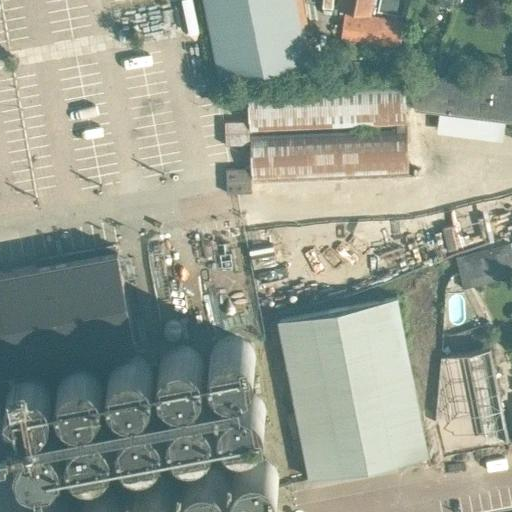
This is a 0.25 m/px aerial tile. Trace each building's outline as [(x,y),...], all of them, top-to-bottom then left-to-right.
[(202,0),(218,78),(309,60),(297,0),(202,0)] [(338,0),(337,7),(377,15),(379,0),(338,0)] [(404,21),(345,10),(341,36),(400,47),(404,21)] [(297,69),(296,78),(319,78),(351,76),(351,74),(360,74),(359,60),(350,60),(350,68),(316,69),(297,69)] [(405,80),(249,87),(250,130),(397,124),(397,129),(251,136),(252,179),(409,172),(406,102),(414,102),(415,107),(440,110),(506,119),(511,119),(511,71),(406,77),(410,88),(405,88),(405,80)] [(511,273),(511,249),(510,243),(456,257),(464,286),(511,273)] [(71,255),(14,266),(0,268),(0,371),(137,345),(135,337),(118,249),(118,246),(83,253),(82,248),(70,250),(71,255)] [(428,453),(401,315),(397,296),(279,319),(310,476),(428,453)] [(255,357),(254,354),(254,352),(253,350),(252,348),(251,346),(250,345),(249,343),(247,342),(246,340),(244,339),(242,338),(239,337),(238,336),(236,336),(233,336),(232,336),(229,336),(227,336),(225,337),(223,337),(221,338),(219,340),(218,341),(216,342),(215,344),(214,345),(212,347),(211,349),(210,351),(210,353),(210,355),(209,358),(209,360),(210,362),(210,365),(211,367),(212,369),(213,371),(214,373),(216,375),(217,376),(220,378),(222,379),(224,380),(226,380),(229,381),(231,381),(233,381),(235,381),(238,381),(240,380),(243,378),(245,377),(247,375),(249,373),(250,372),(251,370),(253,368),(254,365),(254,364),(254,362),(255,359),(255,357)] [(204,366),(204,363),(204,361),(203,359),(202,357),(201,355),(199,353),(198,352),(197,351),(195,349),(192,347),(190,346),(187,346),(186,345),(183,345),(179,345),(175,346),(174,347),(171,348),(169,349),(167,351),(166,351),(165,353),(163,355),(162,356),(161,359),(161,360),(160,362),(160,364),(160,366),(159,368),(160,370),(160,373),(161,375),(162,378),(163,380),(164,381),(166,384),(168,385),(171,387),(173,388),(176,389),(178,390),(180,390),(183,390),(185,390),(189,389),(191,388),(193,387),(195,386),(197,384),(199,382),(200,381),(201,379),(202,377),(204,375),(204,373),(204,370),(205,368),(204,366)] [(508,438),(505,418),(491,346),(441,356),(448,392),(435,395),(437,409),(440,423),(448,421),(451,438),(444,439),(447,457),(464,454),(463,446),(508,438)] [(153,374),(153,373),(153,371),(152,368),(151,367),(150,365),(148,363),(147,362),(146,360),(144,359),(142,357),(140,357),(137,356),(133,355),(130,355),(128,355),(125,356),(122,357),(120,358),(118,359),(116,361),(115,362),(113,364),(112,366),(111,368),(110,369),(110,372),(109,374),(109,376),(109,378),(109,380),(110,383),(110,385),(111,387),(113,390),(114,391),(115,392),(117,394),(120,396),(121,397),(124,398),(127,399),(130,399),(133,399),(134,399),(137,399),(139,398),(141,397),(143,396),(145,395),(147,393),(148,392),(149,390),(150,389),(152,386),(152,384),(153,382),(153,379),(153,376),(153,374)] [(103,384),(103,382),(102,380),(101,378),(100,376),(99,374),(98,373),(97,371),(95,369),(94,368),(91,367),(88,366),(86,365),(84,365),(82,364),(78,365),(74,365),(73,366),(70,367),(68,368),(67,369),(65,370),(63,372),(62,374),(61,376),(60,378),(59,379),(59,382),(58,383),(58,385),(58,388),(58,391),(59,392),(59,395),(60,397),(61,399),(62,400),(64,402),(66,404),(68,405),(69,406),(72,408),(74,408),(77,409),(79,409),(82,409),(83,409),(87,408),(88,408),(92,406),(94,405),(95,404),(97,402),(98,400),(100,398),(101,396),(102,393),(103,391),(103,389),(103,387),(103,384)] [(52,394),(51,392),(51,389),(50,388),(49,386),(48,384),(47,382),(45,380),(44,379),(42,378),(41,377),(39,376),(35,374),(34,374),(31,374),(29,374),(26,374),(23,375),(19,376),(17,377),(15,379),(14,380),(12,382),(11,384),(10,385),(9,387),(8,389),(8,391),(8,393),(7,395),(8,397),(8,399),(8,403),(9,404),(10,407),(11,409),(13,411),(15,413),(17,415),(19,416),(21,417),(24,418),(27,419),(28,419),(30,419),(33,419),(35,418),(38,417),(40,417),(42,415),(45,413),(47,411),(48,409),(49,407),(50,405),(51,403),(51,401),(52,399),(52,396),(52,394)] [(265,409),(265,408),(265,406),(264,404),(264,402),(262,400),(261,399),(260,397),(259,396),(257,394),(253,392),(251,391),(248,390),(246,389),(244,389),(240,389),(237,390),(235,391),(232,392),(229,394),(228,395),(227,396),(225,398),(224,399),(223,402),(222,404),(221,406),(221,407),(221,409),(220,412),(220,413),(221,415),(221,417),(221,419),(223,421),(224,424),(225,425),(227,428),(228,429),(231,431),(233,432),(235,433),(237,434),(239,434),(242,434),(244,434),(246,434),(250,433),(254,432),(256,430),(258,429),(259,427),(261,425),(263,423),(263,421),(265,419),(265,416),(266,414),(266,412),(265,409)] [(215,419),(214,417),(214,415),(213,413),(212,410),(211,409),(210,407),(209,406),(207,404),(206,403),(204,402),(202,401),(200,400),(198,399),(196,399),(194,399),(191,399),(189,399),(187,399),(185,400),(182,401),(180,402),(177,404),(175,407),(173,410),(172,412),(171,414),(170,416),(170,418),(170,420),(170,422),(170,425),(170,427),(171,429),(172,431),(173,433),(174,435),(176,437),(178,438),(180,440),(181,441),(184,442),(186,443),(188,443),(191,444),(194,444),(196,444),(197,443),(200,442),(203,441),(204,441),(205,439),(207,438),(209,437),(210,435),(212,433),(212,431),(213,430),(214,427),(215,425),(215,422),(215,419)] [(164,429),(164,427),(163,425),(163,423),(162,420),(161,419),(160,417),(158,415),(157,414),(154,412),(151,410),(149,409),(147,409),(143,408),(140,408),(136,409),(134,410),(131,411),(130,412),(127,413),(126,414),(124,417),(123,418),(122,420),(121,422),(120,424),(120,426),(119,427),(119,430),(119,432),(120,434),(120,436),(121,439),(122,441),(123,443),(124,444),(125,446),(127,448),(129,449),(131,451),(133,452),(135,453),(138,453),(140,453),(144,453),(146,453),(149,452),(150,452),(153,450),(155,449),(157,448),(158,446),(160,444),(161,442),(162,441),(163,439),(164,436),(164,434),(164,431),(164,429)] [(114,438),(113,435),(113,433),(112,431),(111,429),(110,427),(109,425),(107,424),(106,422),(104,421),(101,419),(99,418),(97,417),(95,417),(92,417),(91,417),(88,417),(84,418),(82,419),(80,420),(78,420),(76,422),(75,423),(74,425),(72,426),(71,428),(71,429),(70,431),(69,434),(68,436),(68,438),(68,440),(68,443),(69,445),(69,446),(70,450),(72,452),(73,454),(76,457),(78,458),(81,460),(82,461),(85,462),(87,462),(89,462),(92,462),(94,462),(97,462),(99,461),(102,460),(104,458),(106,457),(107,455),(109,453),(110,452),(112,449),(113,446),(113,444),(114,442),(114,439),(114,438)] [(62,448),(62,446),(62,445),(62,443),(61,441),(60,439),(59,437),(58,436),(56,434),(55,433),(53,431),(51,430),(48,428),(46,428),(44,427),(41,427),(37,427),(33,428),(30,430),(28,431),(26,432),(25,433),(24,434),(23,435),(22,437),(20,439),(19,441),(19,442),(18,445),(18,447),(18,449),(18,451),(18,452),(18,454),(18,456),(19,457),(20,459),(21,462),(22,463),(23,464),(25,466),(27,468),(30,470),(36,502),(34,505),(33,508),(32,510),(31,511),(74,511),(75,511),(74,510),(73,507),(73,506),(71,504),(69,501),(66,499),(64,497),(58,463),(59,462),(60,460),(61,458),(62,455),(62,453),(63,450),(62,448)] [(278,478),(278,475),(277,473),(277,471),(276,468),(275,467),(272,464),(271,462),(269,461),(266,459),(264,458),(261,457),(259,457),(257,457),(255,457),(253,457),(251,457),(249,458),(246,459),(244,460),(242,461),(240,463),(239,464),(238,466),(236,468),(235,470),(235,471),(234,474),(234,476),(233,478),(233,480),(234,483),(234,485),(235,487),(236,490),(237,491),(238,493),(240,495),(241,497),(243,498),(246,500),(248,501),(250,501),(252,502),(255,502),(256,502),(259,502),(262,501),(264,501),(266,500),(268,499),(271,497),(272,495),(274,493),(275,491),(276,489),(277,486),(278,485),(278,482),(278,480),(278,478)] [(228,487),(227,484),(227,482),(226,480),(225,477),(224,476),(223,475),(221,473),(219,471),(218,470),(216,469),(214,468),(210,467),(206,466),(204,466),(201,467),(198,468),(194,469),(192,470),(190,472),(189,473),(188,475),(186,477),(185,479),(184,481),(183,482),(183,484),(183,486),(183,487),(183,490),(183,493),(183,494),(184,497),(185,499),(185,500),(187,502),(188,504),(191,506),(193,508),(194,509),(197,510),(199,511),(202,511),(204,511),(206,511),(208,511),(211,511),(213,510),(217,509),(218,508),(221,505),(222,504),(224,502),(226,499),(227,497),(227,494),(228,491),(228,490),(228,487)] [(177,496),(177,495),(177,493),(176,490),(175,488),(174,487),(173,485),(172,484),(171,482),(169,480),(167,479),(165,478),(161,477),(158,476),(156,476),(153,476),(151,476),(149,477),(146,478),(144,478),(141,480),(140,481),(138,483),(136,486),(135,488),(134,491),(133,493),(132,495),(132,496),(132,499),(132,501),(133,503),(133,505),(134,508),(135,510),(136,511),(172,511),(173,511),(174,510),(175,508),(176,506),(177,504),(177,502),(177,499),(177,496)] [(126,506),(126,504),(125,502),(125,500),(124,498),(123,496),(121,494),(120,493),(119,491),(117,490),(114,488),(112,487),(109,486),(105,486),(102,486),(98,486),(96,487),(93,488),(91,490),(89,492),(87,493),(86,495),(85,497),(84,498),(83,500),(82,502),(82,504),(82,507),(82,509),(81,511),(125,511),(126,511),(126,509),(126,506)]
